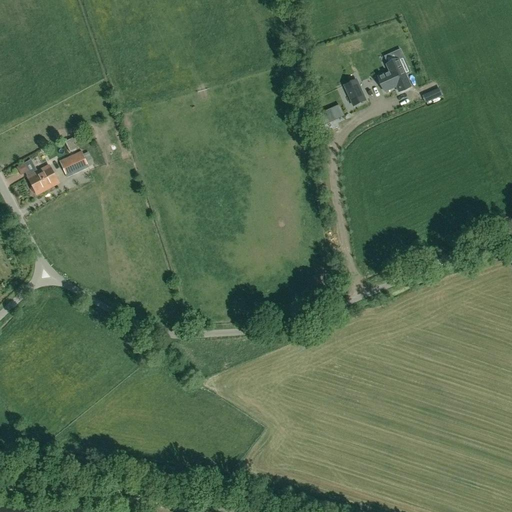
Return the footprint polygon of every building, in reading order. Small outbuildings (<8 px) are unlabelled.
[(390,72),(384,75),(378,77),(379,81),(385,92),(396,87),(399,92),(411,87),(398,60),(386,65),(390,72)] [(356,81),(344,86),(353,106),(365,101),(356,81)] [(426,102),(431,100),(429,94),(423,97),(426,102)] [(339,105),(317,115),(322,126),(344,116),(339,105)] [(71,152),(76,149),(70,138),(65,141),(71,152)] [(59,161),(66,177),(88,168),(81,151),(59,161)] [(37,195),(58,184),(49,166),(27,177),(32,186),(31,188),(33,192),(35,192),(37,195)]
